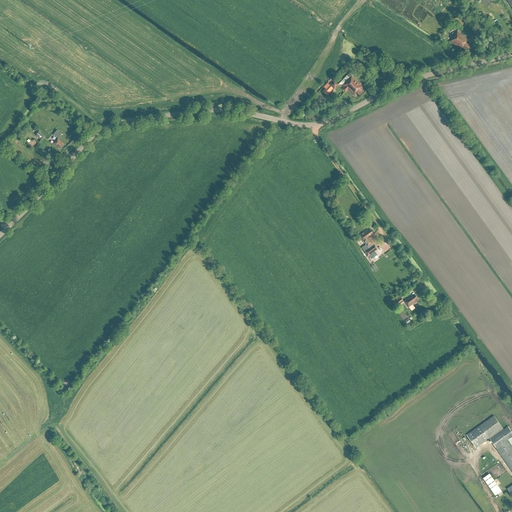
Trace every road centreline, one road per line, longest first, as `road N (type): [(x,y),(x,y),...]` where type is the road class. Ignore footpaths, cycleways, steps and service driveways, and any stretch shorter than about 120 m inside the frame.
road 1 (unclassified): [(0,232),(93,134),(126,119),(241,112),(312,125),(403,82),(511,53)]
road 2 (track): [(312,125),(419,284)]
